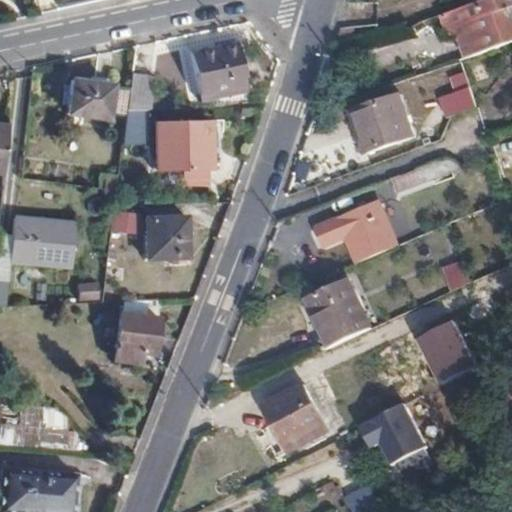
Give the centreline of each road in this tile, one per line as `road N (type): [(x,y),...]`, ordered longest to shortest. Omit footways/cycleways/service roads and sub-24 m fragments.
road 1 (unclassified): [(323,0),(142,511)]
road 2 (unknown): [(255,204),(318,200),(486,136)]
road 3 (residential): [(0,48),(238,0)]
